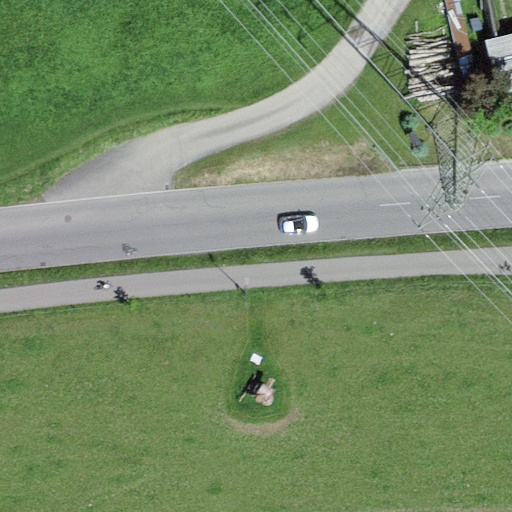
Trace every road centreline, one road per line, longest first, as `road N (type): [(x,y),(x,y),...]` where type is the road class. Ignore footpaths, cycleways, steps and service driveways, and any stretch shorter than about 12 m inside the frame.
road 1 (tertiary): [(511,198),(0,244)]
road 2 (track): [(124,229),(127,176),(155,154),(237,128),(322,83),(350,55),(381,0)]
